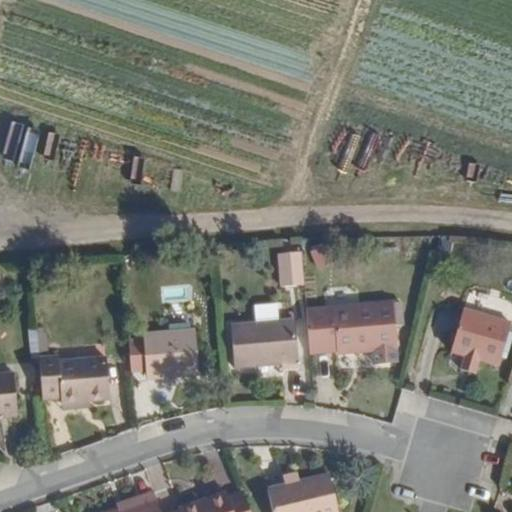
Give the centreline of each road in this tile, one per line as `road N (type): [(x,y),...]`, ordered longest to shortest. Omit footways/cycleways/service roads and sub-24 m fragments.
road 1 (residential): [(434,511),(449,462),(294,429),(191,435),(0,504)]
road 2 (track): [(0,242),(323,217),(511,227)]
